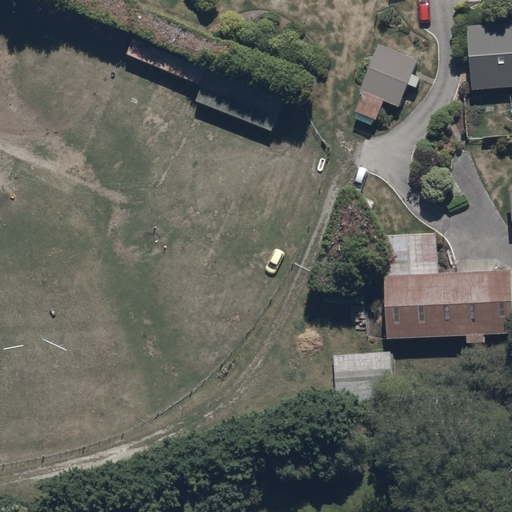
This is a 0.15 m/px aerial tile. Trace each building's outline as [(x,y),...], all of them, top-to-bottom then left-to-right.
[(471,90),(511,86),(511,23),(466,28),(471,90)] [(285,101),(135,42),(129,56),(204,86),(197,103),(272,133),(285,101)] [(419,61),(378,45),(359,92),(363,93),(354,117),(374,124),(384,102),(400,109),(408,86),(416,89),(420,78),(413,75),(419,61)] [(387,339),(464,335),(464,343),(484,342),(483,336),(511,335),(511,293),(511,272),(442,275),(440,234),(406,236),(408,276),(383,277),(387,339)] [(326,286),(325,303),(344,304),(343,318),(360,319),(361,305),(366,306),(367,289),(326,286)] [(391,353),(335,356),(337,408),(393,405),(391,353)]
